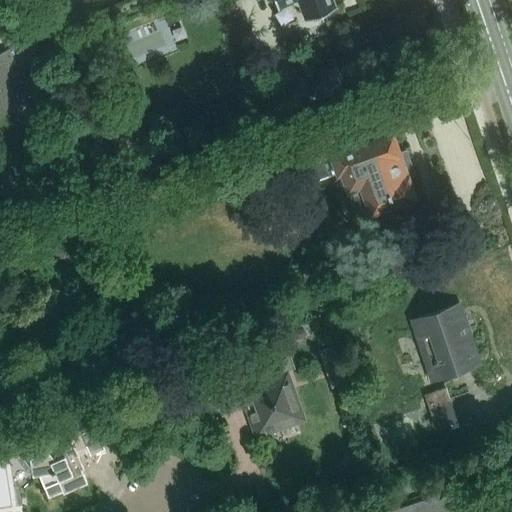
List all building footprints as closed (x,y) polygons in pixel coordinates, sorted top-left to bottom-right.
[(328,7),(334,5),(331,0),(273,0),(276,6),(291,1),(296,3),(302,18),(308,16),(308,18),(312,20),(327,14),(329,9),(328,7)] [(8,79),(20,74),(8,48),(0,51),(0,63),(0,65),(0,64),(0,112),(19,104),(8,79)] [(401,202),(413,198),(406,178),(408,177),(399,152),(397,153),(390,135),(334,155),(326,131),(298,142),(307,166),(335,156),(347,191),(359,186),(369,213),(382,209),(389,228),(408,222),(401,202)] [(394,274),(429,265),(422,239),(387,247),(394,274)] [(437,378),(477,364),(457,304),(413,319),(419,338),(423,337),(437,378)] [(257,434),(300,419),(284,374),(288,366),(291,364),(283,340),(230,359),(234,369),(212,377),(224,411),(241,405),(243,409),(248,407),(257,434)] [(345,380),(333,345),(318,350),(331,385),(345,380)] [(457,422),(445,387),(425,394),(437,429),(457,422)] [(42,443),(28,454),(31,473),(36,472),(47,496),(61,490),(62,492),(86,482),(80,469),(82,468),(70,439),(82,433),(91,453),(104,448),(101,441),(111,436),(102,415),(92,419),(89,413),(52,428),(57,440),(51,443),(45,447),(42,443)] [(465,511),(473,510),(465,487),(453,491),(459,511),(465,511)] [(459,511),(453,491),(442,495),(448,511),(459,511)] [(448,511),(442,495),(431,498),(435,511),(448,511)] [(435,511),(431,498),(419,502),(422,511),(435,511)] [(408,506),(410,511),(422,511),(419,502),(408,506)]
